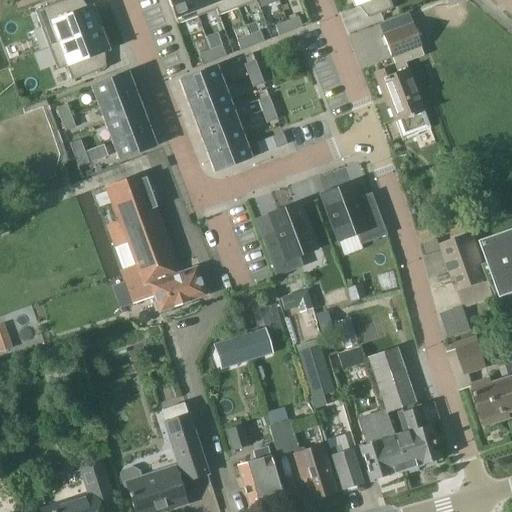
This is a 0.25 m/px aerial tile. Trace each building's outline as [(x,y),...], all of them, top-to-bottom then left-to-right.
[(79,0),(64,0),(35,11),(49,47),(99,28),(91,7),(84,10),(79,0)] [(189,0),(168,0),(177,24),(196,17),(189,0)] [(211,0),(189,0),(196,17),(215,10),(211,0)] [(234,0),(211,0),(215,10),(218,16),(238,8),(234,0)] [(257,0),(234,0),(238,8),(257,1),(257,0)] [(352,0),(354,5),(362,2),(367,16),(391,7),(388,0),(352,0)] [(302,25),(298,15),(286,19),(290,30),(302,25)] [(290,30),(286,19),(275,24),(279,34),(290,30)] [(430,127),(406,62),(424,55),(412,23),(382,34),(392,58),(393,58),(398,72),(394,73),(391,65),(374,72),(387,106),(389,105),(395,121),(398,119),(405,137),(430,127)] [(99,28),(49,47),(57,69),(66,66),(71,80),(105,67),(100,52),(107,50),(99,28)] [(264,40),(260,29),(248,34),(252,44),(264,40)] [(252,44),(248,34),(236,38),(240,49),(252,44)] [(227,54),(223,43),(211,48),(215,59),(227,54)] [(215,59),(211,48),(199,52),(203,63),(215,59)] [(259,69),(255,58),(244,62),(248,73),(259,69)] [(217,65),(179,78),(186,96),(223,83),(217,65)] [(263,80),(259,69),(248,73),(253,84),(263,80)] [(129,71),(93,84),(100,102),(136,89),(129,71)] [(223,83),(186,96),(192,115),(230,101),(223,83)] [(136,89),(100,102),(106,121),(142,107),(136,89)] [(273,105),(268,94),(258,98),(262,109),(273,105)] [(230,101),(192,115),(199,133),(237,119),(230,101)] [(70,113),(66,102),(55,106),(59,117),(70,113)] [(277,116),(273,105),(262,109),(267,120),(277,116)] [(142,107),(106,121),(113,139),(149,126),(142,107)] [(74,124),(70,113),(59,117),(63,128),(74,124)] [(237,119),(199,133),(206,151),(244,137),(237,119)] [(149,126),(113,139),(120,158),(156,144),(149,126)] [(286,141),(282,130),(272,134),(276,145),(286,141)] [(244,137),(206,151),(213,169),(251,155),(244,137)] [(84,150),(79,138),(68,142),(73,154),(84,150)] [(88,161),(84,150),(73,154),(77,165),(88,161)] [(178,263),(145,173),(105,187),(121,233),(122,232),(138,274),(127,278),(125,279),(134,303),(141,301),(154,296),(156,302),(153,303),(156,311),(159,310),(159,312),(207,295),(197,267),(181,272),(178,263)] [(352,181),(319,193),(321,199),(338,243),(356,236),(359,246),(387,236),(371,193),(358,198),(352,181)] [(302,206),(300,201),(266,213),(273,230),(261,235),(277,277),(304,267),(301,257),(319,250),(302,206)] [(511,231),(482,242),(501,297),(501,298),(511,294),(511,231)] [(457,290),(488,280),(489,279),(474,234),(442,245),(457,290)] [(458,291),(462,305),(464,308),(494,298),(488,281),(458,291)] [(306,289),(280,297),(284,312),(298,308),(306,337),(320,333),(306,289)] [(272,324),(267,307),(266,303),(253,307),(259,328),(272,324)] [(329,313),(328,310),(316,314),(322,334),(334,331),(329,313)] [(2,323),(0,324),(0,350),(11,347),(2,323)] [(264,330),(242,336),(249,359),(271,353),(264,330)] [(249,359),(242,336),(214,345),(221,368),(249,359)] [(466,374),(488,367),(478,336),(456,343),(466,374)] [(320,345),(297,352),(311,398),(334,392),(320,345)] [(386,413),(387,412),(416,402),(398,347),(367,357),(385,411),(386,413)] [(363,349),(340,355),(344,371),(367,365),(363,349)] [(77,359),(45,367),(51,389),(82,380),(77,359)] [(511,411),(511,375),(493,382),(492,378),(473,384),(487,425),(510,417),(509,412),(511,411)] [(185,480),(208,473),(185,402),(169,407),(173,419),(166,421),(185,480)] [(394,434),(406,469),(440,458),(429,424),(423,427),(417,410),(402,415),(406,426),(408,426),(409,429),(394,434)] [(385,411),(358,419),(366,444),(362,445),(362,444),(360,445),(371,481),(406,469),(394,434),(387,412),(386,413),(385,411)] [(277,454),(299,446),(291,419),(269,426),(277,454)] [(232,451),(250,445),(243,425),(226,430),(232,451)] [(255,460),(238,465),(250,510),(268,505),(268,504),(283,499),(271,455),(268,445),(252,449),(255,460)] [(309,500),(336,492),(322,446),(295,454),(309,500)] [(341,452),(339,446),(330,449),(343,490),(362,484),(351,449),(341,452)] [(41,511),(101,511),(100,507),(114,502),(101,462),(79,469),(87,493),(41,508),(41,511)] [(159,511),(187,503),(175,466),(142,477),(140,470),(133,467),(122,470),(121,473),(124,485),(128,487),(136,511),(159,511)]
